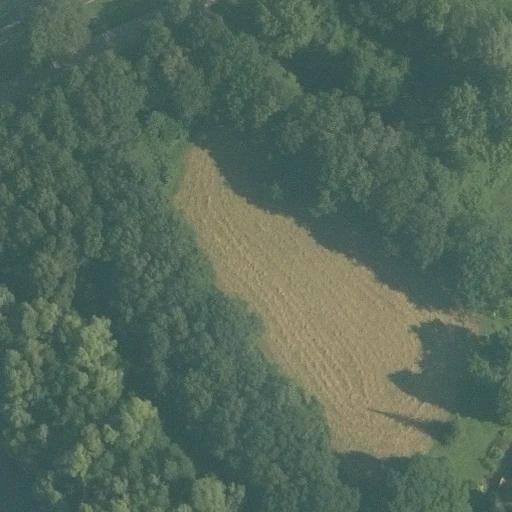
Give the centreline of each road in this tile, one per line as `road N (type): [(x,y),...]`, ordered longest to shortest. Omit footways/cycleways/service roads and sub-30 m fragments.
road 1 (track): [(154,25),(511,310)]
road 2 (unclassified): [(0,96),(207,0)]
